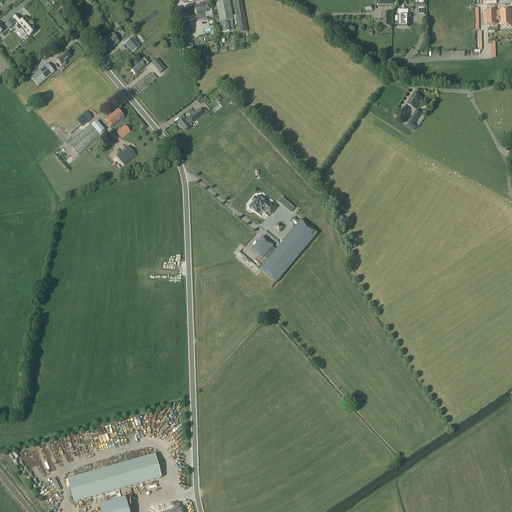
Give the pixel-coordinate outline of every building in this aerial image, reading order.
[(232,0),(238,33),(246,32),(240,0),(232,0)] [(200,6),(194,7),(195,11),(196,15),(197,21),(206,19),(206,17),(212,16),(210,8),(208,9),(207,6),(209,6),(209,2),(199,3),(200,6)] [(219,23),(220,26),(218,26),(219,33),(221,33),(234,31),(232,21),(229,2),(215,4),(219,23)] [(398,10),(397,28),(408,28),(408,15),(408,10),(398,10)] [(500,11),(495,11),(486,11),(487,25),(496,24),(496,19),(500,18),(501,26),(511,26),(510,10),(500,11)] [(391,13),(381,13),(381,20),(380,20),(380,24),(381,24),(381,26),(390,27),(391,13)] [(35,30),(31,26),(32,26),(29,22),(28,23),(25,19),(22,21),(21,22),(16,16),(13,19),(9,23),(12,26),(15,24),(17,26),(16,27),(19,31),(20,29),(25,35),(26,33),(28,36),(31,34),(32,33),(35,30)] [(190,35),(188,23),(177,24),(179,37),(190,35)] [(122,28),(117,32),(122,38),(126,34),(122,28)] [(105,45),(109,49),(113,46),(113,47),(118,42),(114,38),(115,37),(112,34),(108,38),(109,39),(104,42),(106,45),(105,45)] [(132,53),(139,47),(132,38),(125,44),(132,53)] [(65,52),(56,59),(60,63),(61,65),(62,65),(63,66),(66,64),(65,62),(70,58),(65,52)] [(145,58),(142,61),(131,70),(135,75),(150,63),(145,58)] [(164,69),(156,60),(151,64),(159,74),(164,69)] [(54,72),(47,64),(30,79),(37,87),(54,72)] [(421,100),(420,99),(421,98),(414,94),(407,105),(414,109),(419,102),(421,100)] [(178,125),(177,125),(180,128),(181,128),(184,132),(185,131),(186,131),(188,129),(191,126),(190,124),(203,114),(199,109),(194,114),(190,109),(186,112),(190,117),(186,120),(188,122),(185,123),(182,120),(177,124),(178,125)] [(124,119),(123,118),(123,117),(117,110),(104,121),(110,128),(120,120),(121,121),(124,119)] [(408,122),(408,123),(406,126),(414,131),(416,128),(413,126),(421,114),(416,110),(408,122)] [(76,120),(81,125),(82,127),(91,119),(86,112),(76,120)] [(90,125),(68,144),(78,155),(100,137),(103,140),(108,135),(104,131),(96,121),(91,126),(90,125)] [(116,133),(122,140),(130,133),(124,125),(116,133)] [(119,154),(116,156),(124,166),(136,156),(128,146),(126,148),(119,153),(119,154)] [(88,162),(82,164),(88,179),(94,177),(88,162)] [(253,201),(254,202),(250,207),(256,213),(256,212),(256,211),(258,208),(262,211),(265,208),(266,209),(266,210),(271,214),(276,207),(271,203),(269,206),(259,196),(257,199),(256,198),(253,201)] [(284,208),(288,203),(289,203),(282,197),(278,202),(278,203),(284,208)] [(271,245),(263,239),(253,251),(261,258),(262,256),(267,261),(260,270),(276,283),(317,234),(301,221),(297,221),(294,218),(290,223),(293,226),(294,230),(276,251),(270,247),(271,245)] [(73,503),(161,479),(154,455),(67,480),(73,503)] [(139,511),(148,511),(144,496),(136,498),(139,511)] [(128,511),(125,498),(99,506),(100,511),(128,511)]
